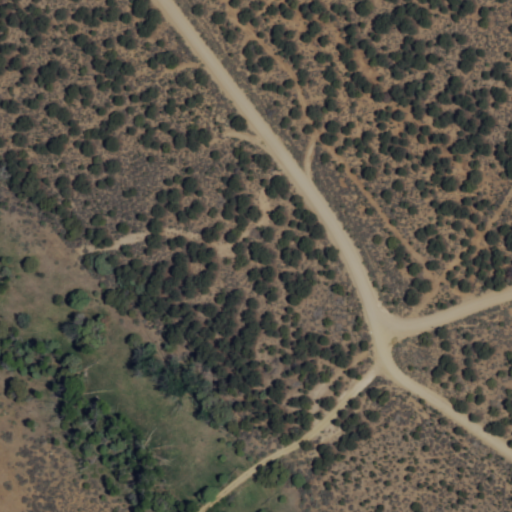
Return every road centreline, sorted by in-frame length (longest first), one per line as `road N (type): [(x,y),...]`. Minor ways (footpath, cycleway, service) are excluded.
road 1 (residential): [(158,0),(311,199),(355,272),(376,335)]
road 2 (residential): [(190,511),(237,469),(317,420),(380,357)]
road 3 (residential): [(511,456),(380,357),(376,335)]
road 4 (residential): [(376,335),(511,290)]
